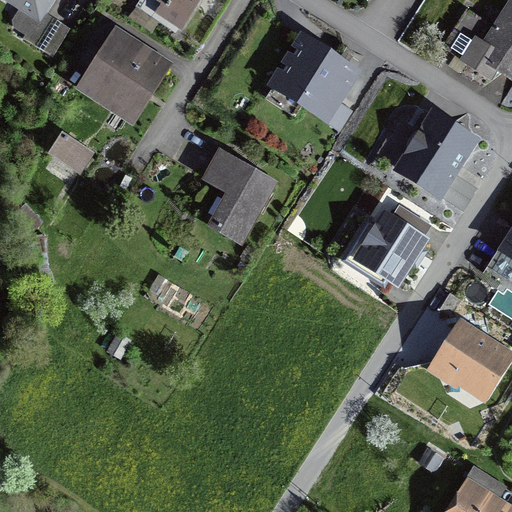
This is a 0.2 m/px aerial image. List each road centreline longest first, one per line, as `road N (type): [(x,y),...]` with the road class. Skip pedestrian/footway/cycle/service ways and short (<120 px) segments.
road 1 (residential): [(511,161),(285,511)]
road 2 (residential): [(314,0),(511,128)]
road 3 (residential): [(243,0),(139,165)]
